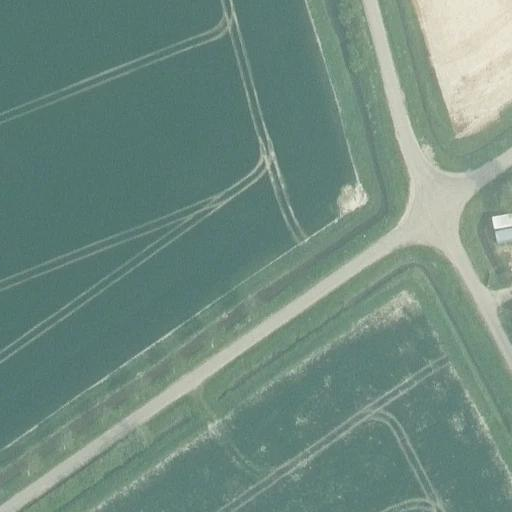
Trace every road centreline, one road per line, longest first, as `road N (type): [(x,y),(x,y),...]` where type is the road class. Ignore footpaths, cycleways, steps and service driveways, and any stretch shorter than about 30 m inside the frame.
road 1 (unclassified): [(2,511),(434,213)]
road 2 (unclassified): [(434,213),(401,125),(370,0)]
road 3 (unclassified): [(511,363),(434,213)]
